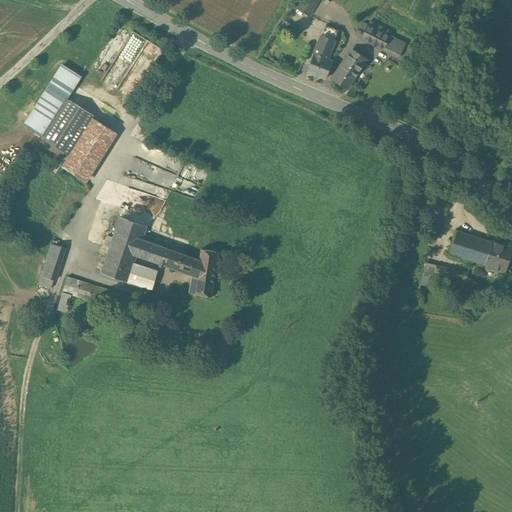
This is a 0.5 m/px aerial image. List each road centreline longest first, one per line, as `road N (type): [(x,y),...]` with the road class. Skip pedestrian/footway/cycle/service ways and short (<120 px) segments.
road 1 (secondary): [(119,0),(424,144),(511,214)]
road 2 (unclassified): [(93,0),(0,84)]
